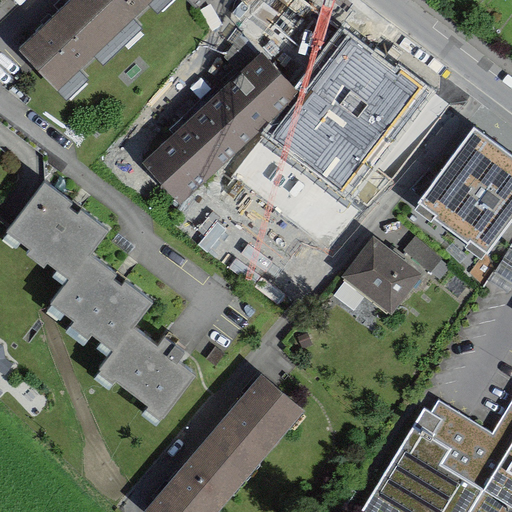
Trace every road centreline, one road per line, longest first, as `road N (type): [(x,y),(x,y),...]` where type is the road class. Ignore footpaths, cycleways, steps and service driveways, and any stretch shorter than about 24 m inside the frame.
road 1 (unknown): [(0,102),(117,208),(144,256),(191,288),(200,307),(189,334)]
road 2 (unknown): [(511,312),(460,386),(418,402),(344,511)]
road 3 (tertiary): [(389,0),(511,94)]
